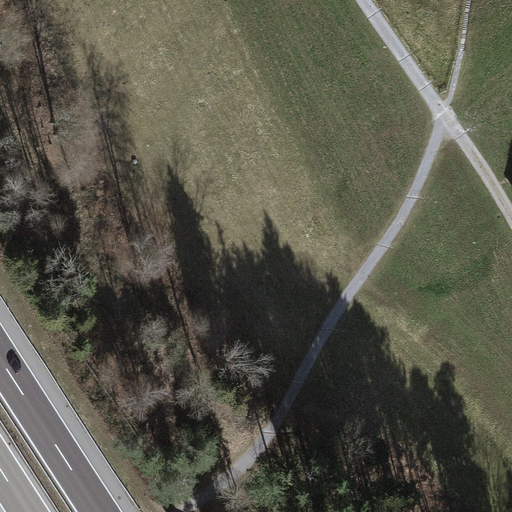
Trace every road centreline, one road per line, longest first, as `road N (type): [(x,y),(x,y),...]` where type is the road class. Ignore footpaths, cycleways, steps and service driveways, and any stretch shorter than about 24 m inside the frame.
road 1 (track): [(445,116),(398,224),(260,443),(181,511)]
road 2 (motorway): [(100,511),(0,356)]
road 3 (track): [(445,116),(365,0)]
road 4 (track): [(511,220),(445,116)]
